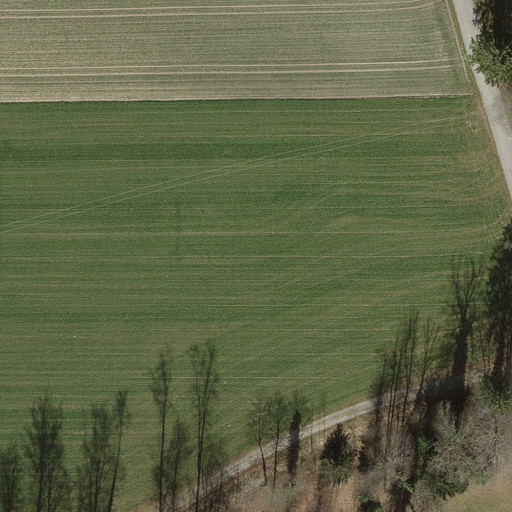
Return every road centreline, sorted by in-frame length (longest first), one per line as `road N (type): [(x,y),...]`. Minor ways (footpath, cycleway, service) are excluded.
road 1 (track): [(511,372),(419,389),(149,511)]
road 2 (track): [(467,0),(511,144)]
